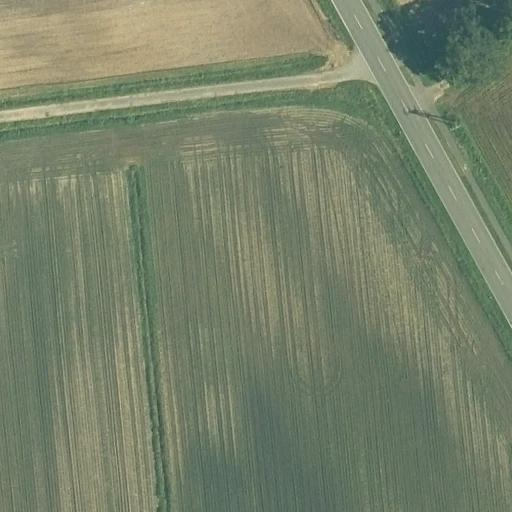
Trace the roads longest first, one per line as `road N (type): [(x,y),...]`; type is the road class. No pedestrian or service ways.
road 1 (track): [(0,117),(404,60)]
road 2 (tertiary): [(511,302),(344,0)]
